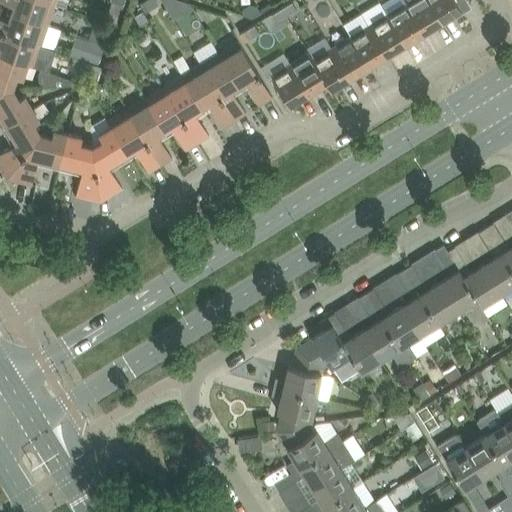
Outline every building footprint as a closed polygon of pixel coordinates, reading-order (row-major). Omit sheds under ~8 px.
[(15,2),(11,12),(48,24),(55,4),(43,0),(0,0),(10,3),(11,0),(15,2)] [(153,0),(149,0),(141,5),(146,13),(157,7),(153,0)] [(404,0),(406,2),(424,32),(443,21),(429,0),(404,0)] [(429,0),(443,21),(454,14),(461,10),(455,0),(429,0)] [(292,1),(282,7),(287,16),(298,10),(292,1)] [(406,2),(388,13),(406,43),(424,32),(406,2)] [(249,4),(242,8),(242,14),(252,18),(262,13),(257,5),(249,4)] [(282,7),(272,13),(277,22),(287,16),(282,7)] [(0,16),(0,31),(41,45),(48,24),(11,12),(8,22),(4,21),(5,18),(0,16)] [(142,13),(135,17),(141,26),(148,22),(142,13)] [(388,13),(369,24),(387,55),(406,43),(388,13)] [(255,23),(244,30),(250,39),(261,33),(255,23)] [(369,24),(350,36),(369,66),(387,55),(369,24)] [(0,31),(0,42),(1,42),(0,45),(0,54),(27,64),(34,66),(48,71),(55,50),(41,45),(0,31)] [(96,73),(106,49),(77,36),(66,60),(96,73)] [(350,36),(332,47),(350,77),(369,66),(350,36)] [(238,40),(219,52),(239,84),(248,79),(251,83),(248,84),(260,104),(272,96),(238,40)] [(309,51),(309,52),(332,88),(350,77),(332,47),(313,58),(309,51)] [(219,52),(201,63),(235,119),(246,112),(234,93),(232,94),(229,91),(239,84),(219,52)] [(309,52),(290,63),(309,93),(327,82),(331,89),(332,88),(309,52)] [(0,88),(13,87),(17,75),(23,77),(27,64),(0,54),(0,88)] [(201,63),(182,74),(202,107),(211,101),(214,105),(211,107),(223,126),(235,119),(201,63)] [(309,93),(290,63),(271,74),(290,105),(309,93)] [(182,74),(164,86),(198,142),(209,134),(198,115),(195,117),(193,113),(202,107),(182,74)] [(164,86),(145,97),(165,130),(175,124),(177,127),(174,129),(186,149),(198,142),(164,86)] [(0,113),(5,123),(32,107),(25,94),(19,98),(13,87),(0,88),(0,113)] [(145,97),(127,108),(161,164),(172,157),(161,138),(158,139),(156,135),(165,130),(145,97)] [(0,152),(0,166),(7,178),(41,133),(34,122),(40,119),(32,107),(5,123),(17,142),(0,152)] [(107,120),(111,126),(128,152),(138,146),(140,150),(137,152),(149,171),(161,164),(127,108),(107,120)] [(106,117),(90,126),(92,145),(101,200),(123,187),(109,164),(128,152),(111,126),(107,120),(106,117)] [(39,157),(61,163),(68,132),(54,129),(52,135),(41,133),(7,178),(32,184),(39,157)] [(76,194),(101,200),(92,145),(80,142),(82,136),(68,132),(61,163),(83,168),(76,194)] [(494,222),(486,227),(511,267),(511,245),(507,248),(503,241),(505,240),(494,222)] [(496,255),(483,264),(501,293),(511,285),(511,267),(486,227),(478,232),(489,250),(491,249),(496,255)] [(453,273),(440,281),(458,310),(477,299),(481,305),(448,251),(444,244),(435,249),(447,267),(449,266),(453,273)] [(455,246),(448,251),(481,305),(501,293),(483,264),(468,272),(464,265),(466,264),(455,246)] [(412,264),(405,268),(439,322),(458,310),(440,281),(425,290),(421,283),(423,282),(412,264)] [(414,297),(401,305),(419,334),(439,322),(405,268),(397,273),(408,291),(410,290),(414,297)] [(374,288),(366,292),(408,360),(416,355),(408,342),(419,334),(401,305),(387,314),(383,307),(385,306),(374,288)] [(375,321),(362,329),(381,359),(393,351),(401,364),(408,360),(366,292),(358,298),(369,315),(371,314),(375,321)] [(334,311),(327,316),(361,371),(381,359),(362,329),(348,338),(344,331),(346,329),(334,311)] [(326,328),(296,347),(323,366),(328,363),(330,366),(332,365),(339,376),(357,365),(360,371),(361,371),(327,316),(319,321),(320,322),(322,321),(326,328)] [(276,377),(274,386),(316,396),(323,367),(323,366),(296,347),(292,366),(288,365),(284,382),(276,380),(277,377),(276,377)] [(456,366),(444,373),(449,381),(461,374),(456,366)] [(479,371),(475,374),(480,382),(485,380),(479,371)] [(281,412),(277,431),(310,425),(316,396),(274,386),(272,395),(273,395),(273,393),(281,395),(278,411),(281,412)] [(511,393),(508,387),(490,398),(496,408),(497,410),(511,433),(511,393)] [(508,472),(511,477),(511,460),(511,459),(511,458),(511,433),(497,410),(496,408),(477,420),(485,434),(508,472)] [(274,420),(261,421),(262,430),(275,429),(274,420)] [(310,425),(277,431),(294,459),(296,462),(289,466),(287,464),(286,464),(291,472),(343,439),(337,429),(331,420),(317,422),(310,427),(309,426),(310,425)] [(416,422),(408,427),(414,437),(422,432),(416,422)] [(291,472),(274,482),(279,490),(297,479),(295,476),(303,472),(304,474),(312,486),(351,462),(365,453),(353,433),(343,439),(291,472)] [(480,511),(488,508),(477,490),(475,491),(470,484),(484,475),(466,446),(458,433),(437,445),(445,459),(458,479),(469,496),(478,511),(480,511)] [(500,477),(500,482),(509,495),(511,494),(511,493),(511,492),(511,477),(508,472),(485,434),(466,446),(484,475),(495,468),(500,477)] [(426,451),(417,457),(424,468),(433,462),(426,451)] [(311,501),(293,511),(313,511),(352,487),(353,487),(363,481),(351,462),(312,486),(318,497),(320,499),(312,503),(311,501)] [(435,463),(423,471),(432,485),(444,477),(435,463)] [(449,483),(442,488),(448,497),(455,492),(449,483)] [(352,487),(313,511),(325,511),(327,511),(356,511),(365,506),(353,487),(352,487)] [(453,504),(458,511),(472,511),(463,498),(453,504)] [(386,511),(387,511),(385,510),(384,508),(383,506),(381,504),(379,503),(377,501),(375,500),(365,506),(356,511),(386,511)]
